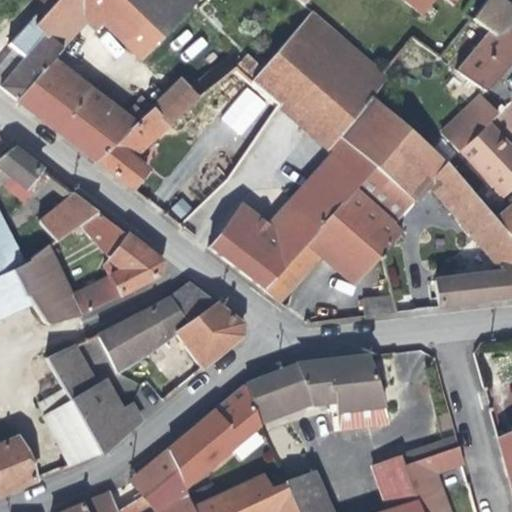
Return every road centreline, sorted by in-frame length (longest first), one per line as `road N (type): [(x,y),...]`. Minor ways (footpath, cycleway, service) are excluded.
road 1 (residential): [(0,115),(232,291),(281,346)]
road 2 (residential): [(281,346),(232,365),(109,470),(5,511)]
road 3 (residential): [(494,511),(445,328)]
road 4 (residential): [(445,328),(281,346)]
